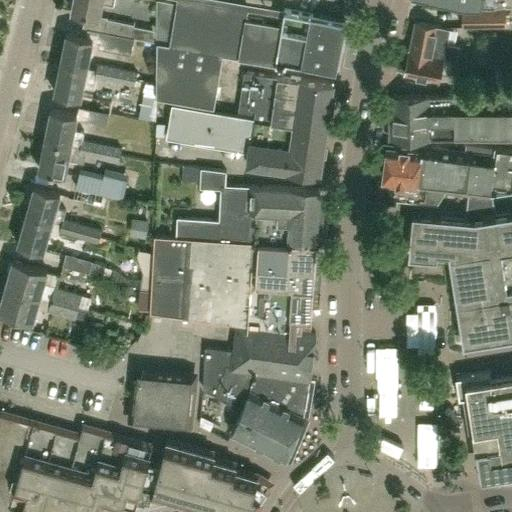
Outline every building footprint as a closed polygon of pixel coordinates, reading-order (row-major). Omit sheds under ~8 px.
[(99,16),(102,2),(114,4),(114,0),(68,0),(68,4),(72,8),(71,11),(99,16)] [(273,61),(281,22),(247,16),(249,5),(217,0),(177,0),(177,4),(159,0),(158,30),(157,41),(157,96),(214,106),(223,53),(273,61)] [(284,7),(281,22),(273,61),(285,63),(286,59),(336,69),(346,20),(284,7)] [(462,26),(506,25),(506,8),(462,10),(462,26)] [(157,41),(158,30),(134,25),(134,23),(108,18),(106,31),(135,37),(157,41)] [(404,72),(439,79),(441,71),(450,73),(453,58),(456,58),(458,44),(446,42),(449,27),(414,20),(409,49),(408,49),(404,72)] [(87,67),(93,40),(99,42),(98,47),(131,54),(135,37),(106,31),(82,27),(80,36),(67,33),(61,63),(136,78),(137,70),(98,62),(96,69),(87,67)] [(81,98),(84,80),(94,82),(95,76),(134,84),(133,91),(153,96),(155,83),(135,79),(136,78),(61,63),(55,92),(81,98)] [(327,127),(333,83),(301,78),(300,80),(253,73),(254,72),(244,70),(238,110),(255,112),(254,116),(254,118),(327,127)] [(511,139),(511,103),(488,104),(488,93),(459,93),(459,103),(455,103),(455,93),(429,94),(394,95),(394,108),(392,108),(393,139),(511,139)] [(323,151),(327,127),(254,118),(254,116),(172,102),(167,135),(248,149),(246,164),(320,175),(323,151)] [(370,138),(384,137),(383,102),(368,103),(370,138)] [(79,105),(77,113),(77,117),(107,123),(109,111),(79,105)] [(74,129),(77,117),(77,113),(51,108),(45,138),(81,145),(82,140),(97,143),(99,134),(74,129)] [(80,161),(81,153),(99,156),(101,144),(97,143),(82,140),(81,145),(45,138),(39,168),(65,174),(68,159),(80,161)] [(119,161),(121,148),(101,144),(99,156),(119,161)] [(511,149),(494,148),(494,149),(466,145),(465,152),(422,146),(421,152),(386,147),(381,182),(384,182),(388,199),(436,206),(436,205),(446,191),(489,197),(489,196),(511,192),(511,149)] [(317,240),(320,189),(277,185),(278,185),(250,183),(250,184),(226,183),(226,169),(183,164),(182,180),(199,180),(199,187),(221,188),(219,219),(178,217),(176,236),(288,243),(288,238),(317,240)] [(79,173),(76,186),(107,194),(110,181),(79,173)] [(35,184),(27,214),(100,235),(113,239),(116,230),(103,226),(102,228),(63,217),(66,209),(57,206),(61,192),(35,184)] [(511,214),(496,217),(495,210),(483,212),(484,219),(475,221),(414,215),(410,254),(437,257),(437,252),(451,253),(451,258),(465,343),(511,335),(511,214)] [(44,251),(49,232),(58,235),(59,231),(98,242),(100,235),(27,214),(18,244),(44,251)] [(245,289),(313,295),(317,240),(288,238),(288,243),(176,236),(176,237),(154,235),(152,273),(152,282),(245,289)] [(92,261),(92,260),(66,253),(63,264),(89,272),(97,274),(101,263),(92,261)] [(14,259),(6,285),(78,307),(82,293),(55,285),(55,286),(44,282),(48,269),(14,259)] [(311,331),(313,295),(245,289),(152,282),(151,310),(182,314),(238,323),(311,331)] [(78,307),(6,285),(0,306),(0,312),(32,322),(36,307),(48,311),(74,319),(78,307)] [(309,379),(317,333),(311,333),(311,331),(238,323),(235,351),(233,368),(309,379)] [(310,379),(317,333),(309,379),(233,368),(235,351),(206,347),(203,389),(243,406),(232,433),(258,446),(285,459),(301,422),(305,413),(304,413),(310,379)] [(104,370),(108,356),(98,354),(94,367),(104,370)] [(182,423),(186,375),(139,371),(135,419),(182,423)] [(511,374),(491,377),(490,371),(456,377),(459,397),(467,396),(470,418),(468,419),(470,431),(472,430),(475,449),(486,447),(489,460),(493,459),(498,459),(511,456),(511,374)] [(0,490),(7,504),(15,506),(17,510),(13,511),(132,511),(142,510),(149,485),(142,483),(153,446),(82,426),(79,435),(0,411),(0,490)] [(227,511),(251,511),(271,483),(259,475),(235,469),(236,464),(213,458),(215,453),(167,440),(160,462),(155,482),(223,501),(221,510),(227,511)]
